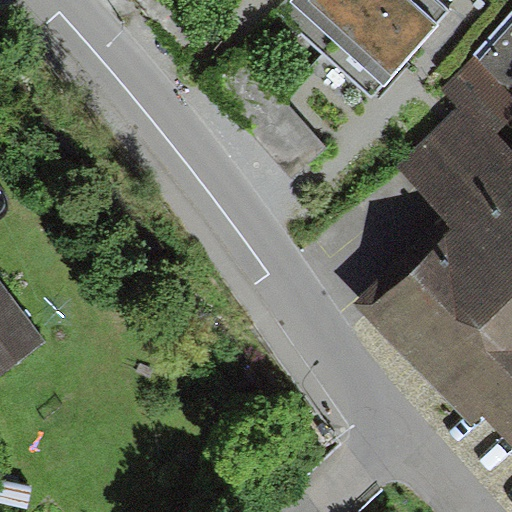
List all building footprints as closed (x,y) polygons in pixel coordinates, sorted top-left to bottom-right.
[(172,0),(132,0),(184,58),(208,39),(172,0)] [(287,0),(279,10),(374,91),(426,30),(450,2),(446,0),(287,0)] [(244,50),(204,82),(289,177),(327,148),(244,50)] [(511,163),(459,110),(403,166),(467,229),(392,305),(511,424),(511,163)] [(0,350),(28,328),(0,293),(0,350)]
